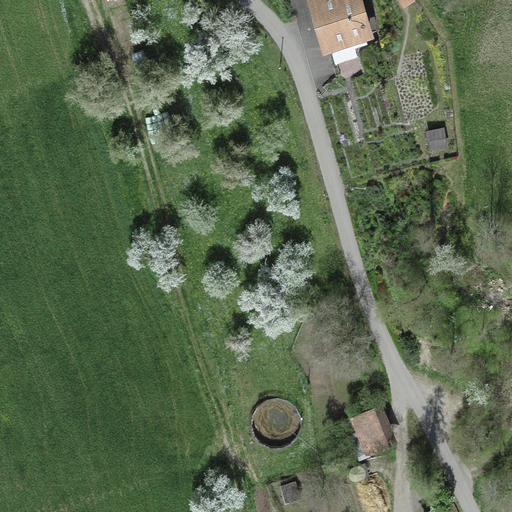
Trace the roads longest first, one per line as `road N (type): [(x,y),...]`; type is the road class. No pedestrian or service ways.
road 1 (unclassified): [(241,0),(278,34),(305,78),(402,380),(464,511)]
road 2 (track): [(268,511),(175,277),(131,101),(88,0)]
